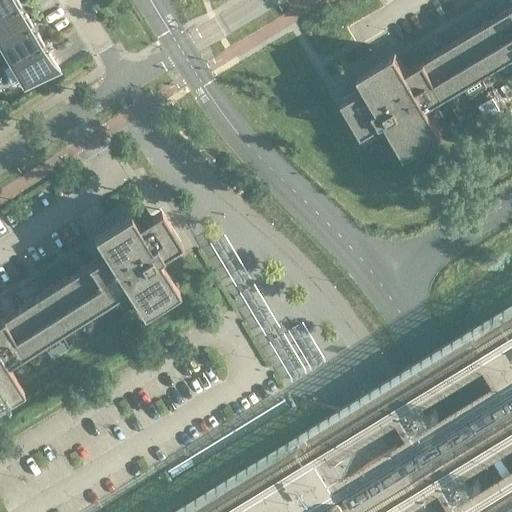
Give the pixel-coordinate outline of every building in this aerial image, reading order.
[(0,0),(0,13),(19,2),(18,0),(0,0)] [(0,39),(31,21),(19,2),(0,13),(0,39)] [(511,7),(511,8),(494,18),(511,48),(511,7)] [(511,53),(511,48),(494,18),(477,28),(497,62),(511,53)] [(43,41),(31,21),(0,39),(0,43),(10,60),(43,41)] [(497,62),(477,28),(459,39),(479,73),(497,62)] [(479,73),(459,39),(442,49),(462,83),(479,73)] [(55,63),(43,41),(10,60),(23,82),(38,73),(40,76),(59,67),(56,62),(55,63)] [(462,83),(442,49),(424,60),(444,93),(462,83)] [(359,72),(363,80),(364,79),(367,84),(343,99),(363,133),(382,121),(386,118),(402,144),(406,152),(443,130),(427,103),(444,93),(424,60),(407,70),(396,50),(359,72)] [(160,208),(137,223),(129,211),(93,233),(105,252),(89,263),(110,296),(126,286),(138,305),(142,312),(178,289),(157,256),(181,241),(160,208)] [(110,296),(89,263),(71,274),(92,307),(110,296)] [(92,307),(71,274),(54,285),(75,318),(92,307)] [(75,318),(54,285),(36,296),(57,329),(75,318)] [(57,329),(36,296),(19,307),(40,340),(57,329)] [(40,340),(19,307),(2,317),(23,351),(40,340)] [(0,401),(23,387),(17,378),(6,361),(23,351),(2,317),(0,318),(0,401)] [(511,393),(502,400),(506,406),(507,408),(511,414),(511,393)]
